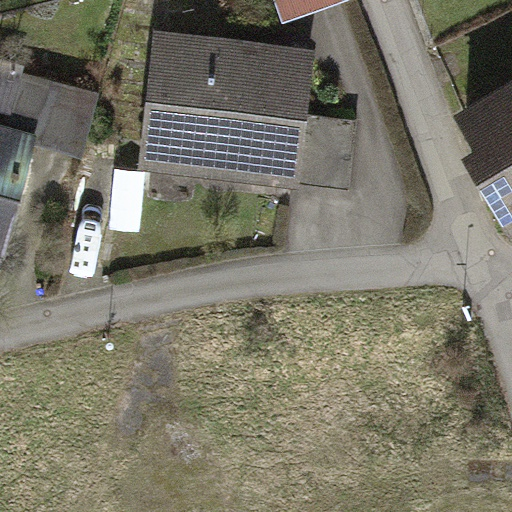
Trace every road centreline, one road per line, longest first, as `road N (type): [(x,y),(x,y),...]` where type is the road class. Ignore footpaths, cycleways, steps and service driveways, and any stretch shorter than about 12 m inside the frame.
road 1 (residential): [(471,268),(280,278),(0,338)]
road 2 (residential): [(378,0),(471,268)]
